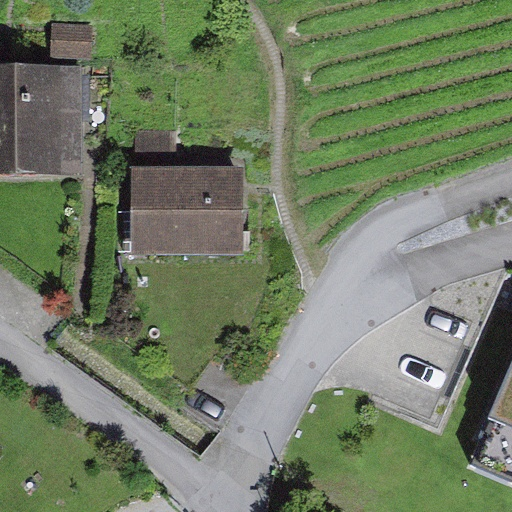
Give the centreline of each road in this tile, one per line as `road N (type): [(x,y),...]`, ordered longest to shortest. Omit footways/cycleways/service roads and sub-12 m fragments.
road 1 (residential): [(240,511),(259,430),(295,371),(312,307),(378,232),(511,180)]
road 2 (residential): [(224,511),(203,476),(169,447),(0,346)]
